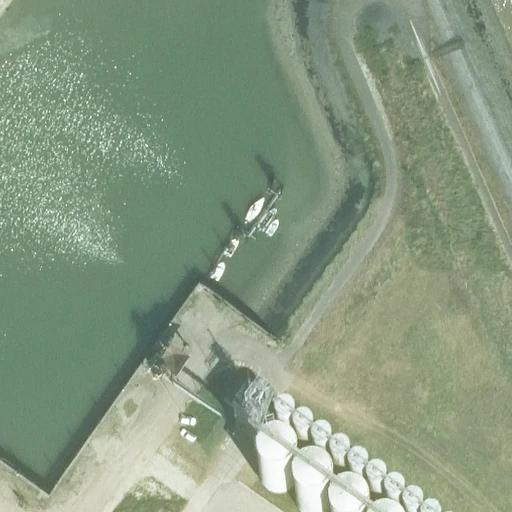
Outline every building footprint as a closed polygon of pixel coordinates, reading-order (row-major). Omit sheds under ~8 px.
[(155,368),(161,360),(153,355),(148,363),(155,368)] [(282,430),(269,421),(261,415),(251,409),(235,432),(236,432),(245,439),(256,446),(266,453),(282,430)] [(285,443),(285,445),(285,447),(285,448),(286,450),(287,451),(288,453),(290,454),(291,454),(293,455),(295,455),(296,455),(298,454),(300,454),(301,453),(302,451),(303,450),(304,448),(305,447),(305,445),(305,443),(304,441),(303,440),(302,438),(301,437),(300,436),(298,435),(296,435),(295,435),(293,435),(291,435),(290,436),(288,437),(287,438),(286,440),(285,441),(285,443)] [(303,456),(303,458),(303,459),(303,461),(304,463),(305,464),(306,465),(308,466),(309,467),(311,467),(313,468),(314,467),(316,467),(318,466),(319,465),(320,464),(321,463),(322,461),(322,459),(323,458),(322,456),(322,454),(321,453),(320,451),(319,450),(318,449),(316,448),(314,448),(313,448),(311,448),(309,448),(308,449),(306,450),(305,451),(304,453),(303,454),(303,456)] [(260,473),(260,475),(260,478),(260,480),(261,482),(262,485),(263,487),(265,489),(267,491),(269,492),(271,493),(273,494),(276,495),(278,495),(281,495),(283,495),(286,494),(288,493),(290,492),(292,490),(294,489),(296,487),(297,485),(298,482),(299,480),(299,478),(300,475),(299,473),(299,470),(298,468),(297,465),(296,463),(294,461),(292,460),(290,458),(288,457),(286,456),(283,455),(281,455),(278,455),(276,455),(273,456),(271,457),(269,458),(267,460),(265,461),(263,463),(262,465),(261,468),(260,470),(260,473)] [(321,469),(321,470),(321,472),(321,474),(322,475),(323,477),(324,478),(326,479),(327,480),(329,480),(331,480),(332,480),(334,480),(336,479),(337,478),(338,477),(339,475),(340,474),(340,472),(341,470),(340,469),(340,467),(339,465),(338,464),(337,463),(336,462),(334,461),(332,461),(331,460),(329,461),(327,461),(326,462),(324,463),(323,464),(322,465),(321,467),(321,469)] [(339,481),(338,483),(339,485),(339,487),(340,488),(341,490),(342,491),(343,492),(345,493),(347,493),(348,493),(350,493),(352,493),(353,492),(355,491),(356,490),(357,488),(358,487),(358,485),(358,483),(358,481),(358,480),(357,478),(356,477),(355,475),(353,474),(352,474),(350,473),(348,473),(347,473),(345,474),(343,474),(342,475),(341,477),(340,478),(339,480),(339,481)] [(296,498),(295,501),(296,503),(296,506),(297,508),(298,510),(298,511),(331,511),(333,510),(334,508),(335,506),(335,503),(335,501),(335,498),(335,496),(334,493),(333,491),(332,489),(330,487),(328,485),(326,484),(324,483),(322,482),(319,481),(317,481),(314,481),(312,481),(309,482),(307,483),(305,484),(303,485),(301,487),(299,489),(298,491),(297,493),(296,496),(296,498)] [(357,494),(356,496),(357,498),(357,499),(358,501),(359,502),(360,504),(361,505),(363,505),(365,506),(366,506),(368,506),(370,505),(371,505),(373,504),(374,502),(375,501),(376,499),(376,498),(376,496),(376,494),(376,492),(375,491),(374,489),(373,488),(371,487),(370,486),(368,486),(366,486),(365,486),(363,487),(361,487),(360,488),(359,489),(358,491),(357,492),(357,494)] [(374,507),(374,509),(374,510),(374,511),(393,511),(394,510),(394,509),(394,507),(394,505),(393,504),(392,502),(391,501),(389,500),(388,499),(386,499),(384,499),(383,499),(381,499),(379,500),(378,501),(377,502),(376,504),(375,505),(374,507)]
